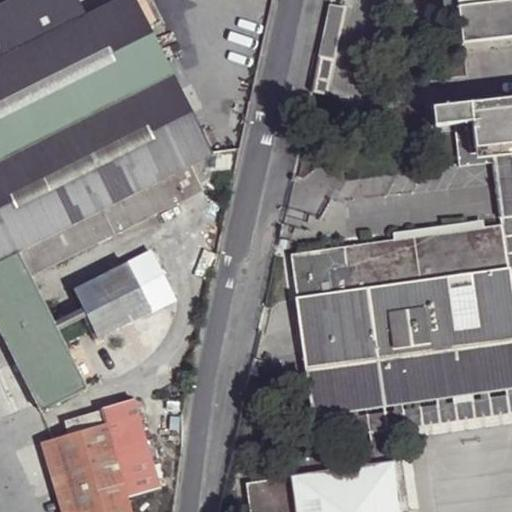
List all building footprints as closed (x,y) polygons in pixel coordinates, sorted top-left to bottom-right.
[(0,0),(0,49),(69,15),(61,0),(0,0)] [(157,10),(152,0),(97,0),(69,15),(0,49),(0,304),(46,399),(92,376),(63,317),(93,302),(103,325),(176,288),(154,239),(79,275),(89,295),(59,311),(34,262),(208,175),(205,167),(215,162),(216,153),(210,141),(214,139),(151,12),(157,10)] [(347,1),(343,0),(331,0),(313,83),(333,88),(335,80),(330,79),(347,1)] [(511,0),(448,0),(449,5),(460,4),(463,37),(511,32),(511,90),(435,100),(436,119),(456,118),(472,116),(474,140),(511,137),(511,136),(511,0)] [(511,146),(511,137),(474,140),(472,116),(456,118),(457,127),(462,162),(494,158),(502,220),(509,266),(498,267),(504,310),(511,308),(511,383),(313,411),(316,435),(368,428),(369,446),(278,457),(281,472),(392,456),(388,425),(511,409),(511,146)] [(509,266),(502,220),(292,248),(313,411),(511,383),(511,308),(504,310),(498,267),(509,266)] [(60,423),(86,511),(142,511),(134,484),(167,473),(141,383),(68,407),(72,419),(60,423)] [(70,511),(86,511),(60,423),(46,427),(70,511)] [(400,511),(392,456),(281,472),(245,477),(249,511),(400,511)]
